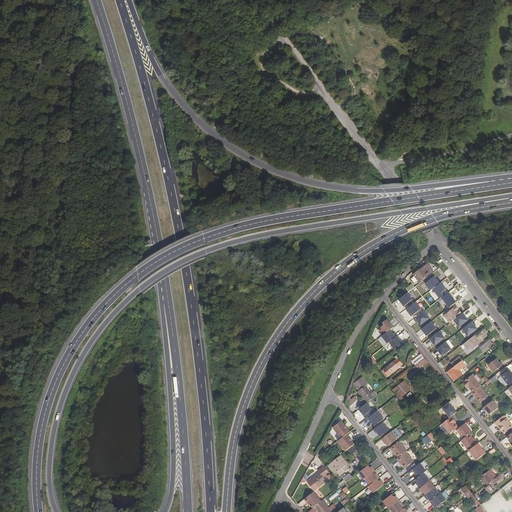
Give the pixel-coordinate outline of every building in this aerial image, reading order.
[(430,274),(434,272),(427,263),(424,266),(430,274)] [(419,283),(430,274),(424,266),(413,274),(419,283)] [(432,289),(441,282),(438,279),(437,280),(434,276),(425,283),(430,290),(432,289)] [(441,282),(432,289),(440,299),(442,298),(445,295),(443,292),(446,289),(441,282)] [(404,306),(413,299),(407,292),(398,299),(404,306)] [(430,292),(424,296),(430,306),(437,301),(430,292)] [(445,295),(442,298),(449,308),(456,302),(449,292),(445,295)] [(406,309),(412,316),(421,309),(415,302),(406,309)] [(449,324),(453,320),(462,314),(456,306),(443,316),(449,324)] [(420,325),(429,319),(424,312),(414,319),(416,322),(417,321),(420,325)] [(459,327),(468,320),(462,313),(462,314),(453,320),(459,327)] [(395,318),(390,320),(394,327),(398,324),(395,318)] [(380,332),(384,336),(391,331),(394,329),(388,320),(384,324),(385,326),(381,329),(383,330),(380,332)] [(422,329),(427,336),(437,328),(431,322),(422,329)] [(462,329),(468,336),(477,329),(472,322),(462,329)] [(394,335),(391,331),(384,336),(383,337),(388,344),(390,343),(397,337),(395,334),(394,335)] [(435,346),(445,338),(439,331),(429,339),(432,342),(433,343),(435,346)] [(471,350),(479,344),(475,339),(477,338),(475,335),(466,342),(463,344),(467,349),(470,347),(471,350)] [(403,344),(397,337),(390,343),(395,350),(403,344)] [(482,351),(492,343),(490,340),(479,348),(482,351)] [(442,356),(451,349),(446,342),(437,349),(442,356)] [(415,366),(425,358),(421,354),(412,361),(415,366)] [(463,360),(460,356),(451,363),(454,367),(463,360)] [(388,375),(403,364),(398,358),(384,369),(388,375)] [(421,367),(427,362),(425,358),(415,366),(417,368),(420,366),(421,367)] [(499,362),(496,358),(488,365),(492,371),(502,363),(500,361),(499,362)] [(454,380),(462,374),(459,371),(465,366),(461,361),(456,366),(448,372),(454,380)] [(501,376),(510,387),(511,385),(511,373),(509,370),(508,371),(505,367),(500,371),(503,375),(501,376)] [(411,372),(413,370),(410,368),(403,375),(411,382),(417,376),(411,372)] [(472,375),(463,382),(466,386),(467,385),(468,387),(472,392),(472,393),(480,403),(489,396),(472,375)] [(371,394),(366,386),(368,384),(362,377),(354,383),(357,387),(368,402),(377,395),(374,392),(371,394)] [(402,396),(411,389),(404,381),(392,390),(403,403),(405,401),(402,396)] [(355,388),(366,403),(367,403),(368,402),(357,387),(355,388)] [(350,406),(357,400),(354,397),(351,399),(348,395),(346,401),(350,406)] [(422,407),(429,402),(425,397),(418,402),(422,407)] [(489,413),(490,414),(497,409),(492,401),(483,408),(485,411),(486,410),(489,413)] [(375,413),(367,403),(366,403),(359,409),(364,416),(363,416),(366,419),(368,418),(375,413)] [(430,411),(429,410),(432,407),(431,405),(424,411),(426,413),(430,411)] [(384,419),(377,411),(375,413),(368,418),(370,421),(371,421),(375,426),(384,419)] [(455,423),(454,422),(455,421),(451,417),(442,424),(450,434),(458,427),(455,423)] [(511,426),(511,425),(506,418),(504,420),(502,417),(495,423),(498,427),(499,427),(500,428),(504,433),(511,426)] [(333,428),(342,438),(347,434),(350,432),(346,428),(345,429),(343,426),(345,425),(341,421),(333,428)] [(383,422),(373,430),(376,433),(377,432),(380,437),(389,430),(383,422)] [(464,439),(470,434),(472,432),(465,423),(456,430),(464,439)] [(395,429),(381,440),(383,443),(384,442),(387,446),(401,436),(395,429)] [(350,442),(348,439),(350,438),(347,434),(342,438),(338,441),(340,443),(344,439),(348,444),(344,448),(346,451),(354,444),(352,441),(350,442)] [(469,450),(478,443),(475,440),(474,441),(473,438),(470,434),(464,439),(461,441),(469,451),(469,450)] [(348,444),(344,439),(340,443),(344,448),(348,444)] [(406,451),(399,442),(389,449),(392,452),(393,452),(395,454),(398,458),(405,452),(406,451)] [(486,453),(481,448),(483,446),(480,442),(478,443),(469,450),(477,460),(486,453)] [(404,469),(413,462),(405,452),(398,458),(396,460),(398,463),(399,462),(404,469)] [(347,464),(341,456),(335,460),(330,463),(337,472),(340,475),(344,472),(342,468),(346,465),(347,464)] [(375,470),(381,466),(378,460),(371,463),(375,470)] [(337,472),(330,463),(328,466),(334,474),(337,472)] [(422,474),(426,471),(420,463),(412,469),(416,474),(415,475),(417,478),(422,474)] [(370,467),(368,465),(359,472),(364,479),(365,478),(373,472),(375,471),(372,468),(371,469),(370,467)] [(324,466),(322,468),(327,475),(330,473),(324,466)] [(327,475),(322,468),(318,471),(319,473),(307,482),(314,491),(327,482),(324,478),(327,475)] [(487,484),(496,477),(491,469),(481,477),(487,484)] [(374,474),(373,472),(365,478),(370,485),(378,479),(379,478),(377,475),(376,476),(374,474)] [(353,477),(349,473),(343,478),(344,480),(346,482),(353,477)] [(428,482),(422,474),(417,478),(415,479),(418,482),(419,484),(418,485),(420,488),(428,482)] [(493,485),(502,478),(499,475),(497,477),(496,477),(487,484),(487,485),(491,482),(493,485)] [(379,481),(378,479),(370,485),(369,486),(374,492),(384,484),(382,481),(380,483),(379,481)] [(431,480),(428,482),(420,488),(419,489),(422,492),(423,491),(424,492),(426,494),(435,487),(436,487),(431,480)] [(468,497),(473,494),(466,485),(458,491),(459,493),(463,490),(468,497)] [(494,491),(489,485),(485,488),(486,490),(489,494),(490,495),(494,491)] [(441,493),(435,487),(426,494),(425,495),(427,498),(428,497),(430,499),(431,501),(441,493)] [(400,499),(405,495),(400,488),(394,492),(400,499)] [(445,490),(441,493),(431,501),(433,504),(435,503),(436,504),(437,506),(450,497),(445,490)] [(321,501),(314,491),(304,499),(307,502),(308,502),(310,504),(313,508),(321,501)] [(394,497),(392,494),(383,501),(389,508),(390,508),(399,500),(397,497),(396,498),(394,497)] [(328,507),(323,500),(321,501),(313,508),(308,511),(316,511),(318,511),(331,511),(332,511),(331,511),(336,508),(333,504),(328,507)] [(402,503),(399,500),(390,508),(392,511),(399,511),(404,509),(401,506),(400,504),(402,503)] [(430,501),(424,507),(428,511),(429,511),(435,508),(430,501)] [(360,511),(356,506),(352,502),(348,506),(352,511),(360,511)]
